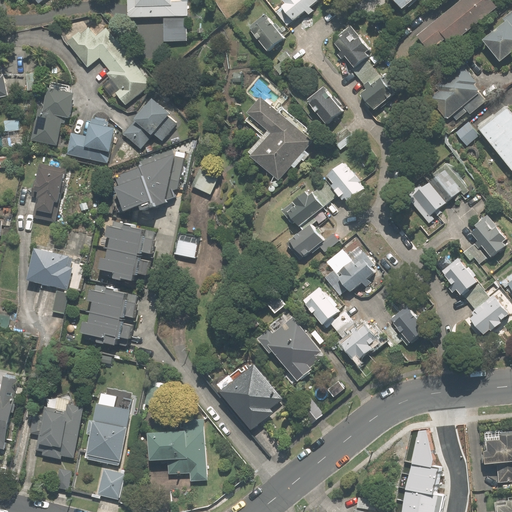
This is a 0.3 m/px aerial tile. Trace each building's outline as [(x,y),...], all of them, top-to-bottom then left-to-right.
[(130,0),(131,18),(166,17),(167,42),(191,42),(189,2),(174,2),(174,0),(130,0)] [(286,0),(289,4),(286,6),(297,20),(309,11),(312,14),(316,11),(313,7),(322,0),(321,0),(286,0)] [(397,0),(405,9),(416,0),(397,0)] [(500,6),(495,0),(463,0),(420,35),(434,52),(449,40),(452,45),(500,6)] [(271,51),(288,38),(284,33),(285,31),(279,23),(276,24),(267,13),(251,26),(271,51)] [(511,13),(505,19),(508,22),(486,39),(504,61),(511,54),(511,13)] [(91,67),(102,58),(113,71),(108,74),(121,89),(119,92),(126,101),(133,95),(136,100),(155,84),(107,28),(95,38),(82,22),(64,36),(91,67)] [(357,68),(369,58),(372,56),(369,52),(373,49),(354,25),(340,35),(343,39),(338,44),(357,68)] [(280,58),(284,62),(277,67),(283,75),(299,63),(289,51),(280,58)] [(402,92),(388,74),(383,77),(369,58),(357,68),(354,69),(370,89),(364,93),(378,111),(402,92)] [(442,83),(445,87),(432,96),(451,119),(484,92),(466,69),(457,76),(454,73),(442,83)] [(31,80),(29,80),(28,91),(39,91),(39,72),(32,72),(31,80)] [(0,97),(10,96),(6,74),(0,75),(0,97)] [(65,116),(75,118),(80,90),(50,85),(46,109),(40,108),(34,141),(60,146),(65,116)] [(326,87),(309,100),(330,125),(347,111),(326,87)] [(254,155),(282,180),(303,157),(317,142),(265,96),(251,112),(275,132),(254,155)] [(144,149),(175,113),(156,98),(126,134),(144,149)] [(511,108),(510,106),(482,129),(511,166),(511,108)] [(111,163),(119,128),(110,126),(111,121),(95,117),(91,136),(74,133),(69,154),(111,163)] [(482,135),(471,122),(457,132),(468,146),(482,135)] [(348,126),(332,138),(342,151),(358,138),(348,126)] [(143,161),(145,167),(126,174),(127,177),(122,179),(124,186),(121,187),(130,211),(146,206),(148,211),(172,202),(172,199),(179,197),(177,191),(182,189),(188,154),(176,150),(175,149),(143,161)] [(0,155),(0,168),(13,167),(12,154),(0,155)] [(350,162),(332,176),(352,202),(370,188),(350,162)] [(444,168),(446,170),(419,192),(436,213),(463,191),(466,195),(472,190),(450,163),(444,168)] [(34,216),(58,220),(69,170),(41,165),(35,197),(38,197),(34,216)] [(196,187),(213,194),(221,176),(204,169),(196,187)] [(316,193),(312,196),(309,191),(284,211),(295,224),(299,221),(303,227),(328,207),(316,193)] [(141,225),(118,220),(117,226),(113,225),(111,236),(116,238),(112,259),(106,257),(104,269),(120,272),(119,277),(140,281),(141,273),(152,276),(155,262),(147,260),(148,258),(146,257),(146,253),(149,253),(149,252),(158,254),(160,240),(158,239),(160,231),(141,227),(141,225)] [(499,226),(496,229),(490,221),(475,233),(495,258),(509,246),(507,243),(510,240),(499,226)] [(327,241),(315,225),(294,240),(307,256),(327,241)] [(202,236),(181,232),(177,253),(198,257),(202,236)] [(75,257),(40,248),(31,279),(70,290),(76,267),(72,266),(75,257)] [(343,272),(345,274),(342,277),(336,270),(327,277),(343,296),(352,288),(350,286),(353,284),(359,291),(383,270),(366,251),(343,272)] [(481,281),(465,261),(448,275),(464,294),(481,281)] [(123,288),(99,283),(98,290),(94,289),(92,300),(97,301),(93,322),(88,321),(85,332),(109,337),(108,342),(121,345),(123,337),(134,339),(137,325),(129,323),(129,321),(127,321),(128,316),(130,317),(130,315),(139,317),(142,303),(140,303),(141,294),(122,290),(123,288)] [(322,287),(306,300),(326,325),(343,312),(322,287)] [(72,294),(60,291),(55,312),(66,315),(72,294)] [(488,335),(511,314),(511,313),(500,299),(475,319),(488,335)] [(410,305),(394,318),(414,343),(430,330),(410,305)] [(301,381),(316,369),(314,367),(328,356),(296,316),(287,323),(284,320),(261,338),(274,353),(277,351),(301,381)] [(363,359),(377,348),(374,345),(382,339),(370,324),(345,344),(357,359),(360,356),(363,359)] [(114,356),(105,355),(103,362),(113,364),(114,356)] [(286,399),(258,364),(224,391),(256,430),(277,413),(274,408),(286,399)] [(3,395),(0,394),(0,447),(6,449),(21,378),(7,375),(3,395)] [(152,381),(146,404),(164,409),(170,386),(152,381)] [(319,407),(324,402),(318,395),(297,413),(310,427),(325,414),(319,407)] [(60,401),(58,411),(51,410),(50,415),(38,412),(34,434),(42,435),(39,451),(45,452),(45,455),(64,459),(64,457),(76,459),(87,406),(60,401)] [(122,466),(134,410),(101,403),(89,459),(122,466)] [(171,460),(171,474),(193,473),(193,481),(210,480),(208,427),(191,428),(191,431),(153,432),(154,461),(171,460)] [(487,451),(484,451),(484,462),(497,462),(498,482),(511,481),(511,432),(503,433),(503,437),(486,438),(487,451)] [(70,487),(74,468),(61,465),(57,484),(70,487)] [(128,474),(106,469),(100,495),(122,500),(128,474)] [(406,511),(444,511),(448,496),(412,488),(406,511)] [(511,511),(511,495),(510,496),(510,500),(505,500),(505,498),(498,498),(498,511),(511,511)]
